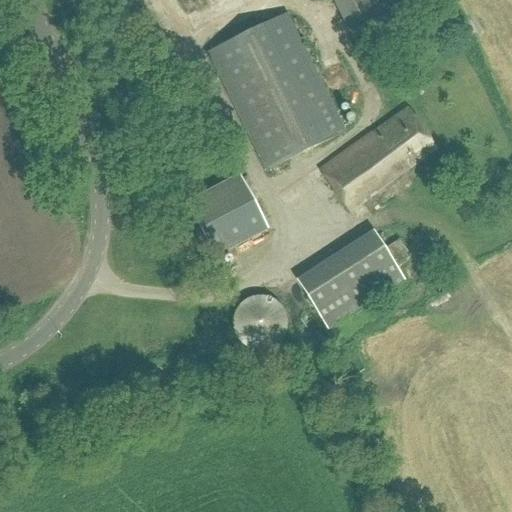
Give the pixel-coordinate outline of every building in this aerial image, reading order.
[(385,0),(332,0),(351,37),(394,16),(385,0)] [(265,172),(344,134),(286,16),(207,55),(265,172)] [(435,150),(408,110),(319,172),(349,215),(435,150)] [(266,231),(238,178),(185,206),(213,259),(266,231)] [(384,251),(372,233),(295,283),(327,332),(404,282),(396,270),(411,259),(398,241),(384,251)] [(257,354),(262,353),(266,353),(270,351),(274,349),(277,346),(280,343),(282,340),(284,336),(286,332),(286,327),(286,323),(285,319),(284,315),(282,311),(279,308),(276,305),(272,302),(268,300),(264,299),(260,299),(256,299),(251,300),(247,301),(243,303),(240,306),(237,309),(235,312),(233,316),(232,320),(231,325),(231,329),(232,333),(233,337),(236,341),(238,345),(241,347),(245,350),(249,352),(253,353),(257,354)]
